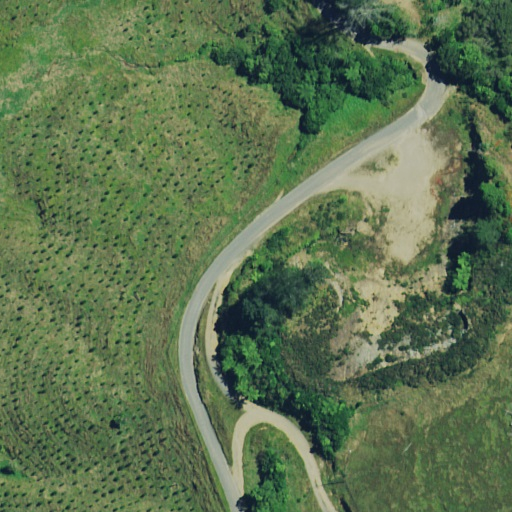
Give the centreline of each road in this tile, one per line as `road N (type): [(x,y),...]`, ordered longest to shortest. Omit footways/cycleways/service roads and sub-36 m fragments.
road 1 (track): [(235,248),(309,184),(404,124),(435,90),(431,62),(415,46),(357,35),(316,0)]
road 2 (track): [(235,248),(216,305),(215,375),(293,433),(331,511)]
road 3 (unclassified): [(237,511),(185,355),(194,301),(235,248)]
